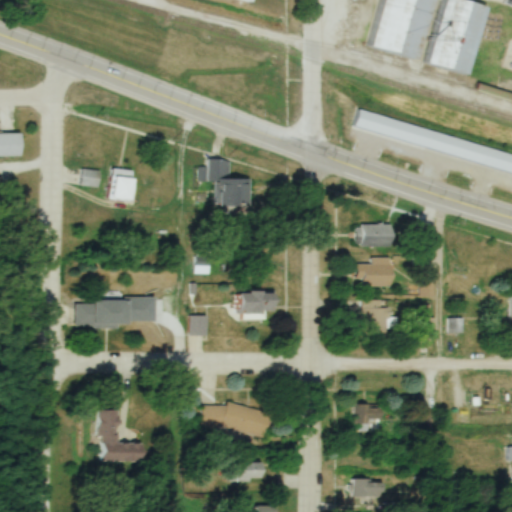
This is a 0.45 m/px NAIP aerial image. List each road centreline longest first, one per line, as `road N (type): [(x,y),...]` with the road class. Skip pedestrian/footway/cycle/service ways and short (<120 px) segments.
road 1 (residential): [(511,214),(69,61)]
road 2 (residential): [(511,372),(54,364)]
road 3 (residential): [(48,511),(52,96)]
road 4 (residential): [(313,511),(315,150)]
road 5 (residential): [(315,150),(313,0)]
